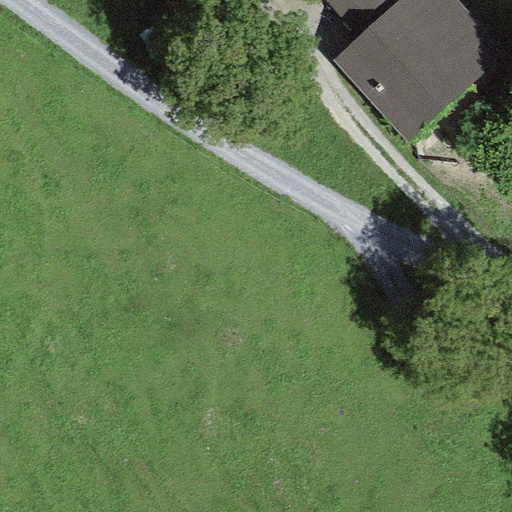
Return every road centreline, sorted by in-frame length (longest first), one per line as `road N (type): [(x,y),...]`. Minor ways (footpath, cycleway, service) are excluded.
road 1 (track): [(272,0),(327,89),(511,302),(511,331),(501,348),(474,359),(442,350),(415,327),(355,220)]
road 2 (track): [(17,0),(265,172),(511,303)]
